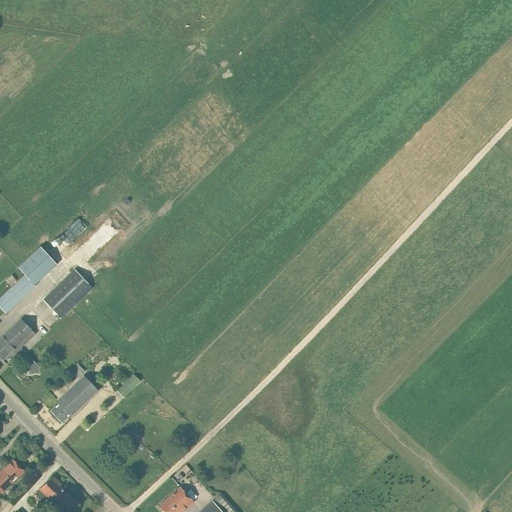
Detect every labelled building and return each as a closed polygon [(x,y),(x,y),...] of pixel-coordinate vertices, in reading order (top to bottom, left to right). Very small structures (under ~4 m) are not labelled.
[(63,235),(70,242),(83,228),(76,221),(63,235)] [(19,266),(17,267),(25,275),(34,285),(57,264),(40,246),(19,266)] [(74,269),(42,300),(60,319),(92,288),(74,269)] [(0,292),(9,285),(0,275),(0,292)] [(3,295),(0,297),(0,307),(5,313),(13,306),(3,295)] [(0,339),(0,357),(2,360),(12,351),(15,353),(35,334),(22,319),(1,339),(0,339)] [(24,366),(31,373),(38,367),(32,360),(24,366)] [(79,376),(79,377),(85,371),(77,364),(72,369),(75,372),(79,376)] [(71,376),(69,377),(73,381),(79,376),(75,372),(71,376)] [(133,374),(116,391),(124,398),(141,381),(133,374)] [(60,402),(50,410),(61,422),(70,414),(72,415),(86,402),(85,401),(91,395),(92,396),(98,390),(85,376),(59,401),(60,402)] [(0,474),(0,490),(2,492),(25,471),(15,461),(0,474)] [(63,511),(74,502),(60,487),(62,485),(53,477),(40,489),(63,511)] [(163,511),(181,511),(193,502),(180,487),(158,506),(163,511)] [(237,511),(221,493),(199,511),(237,511)]
